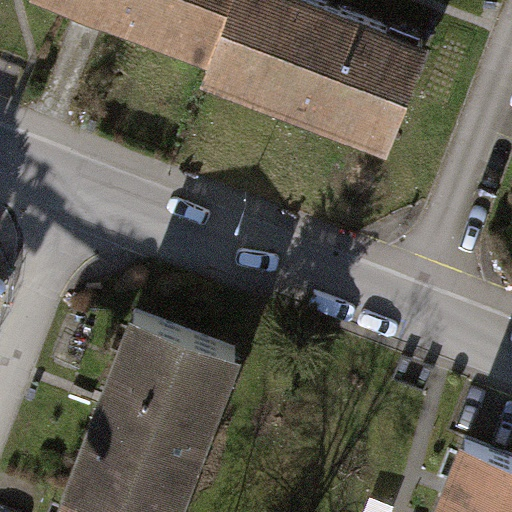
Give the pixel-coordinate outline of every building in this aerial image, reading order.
[(69,0),(204,52),(224,0),(69,0)] [(224,0),(204,52),(199,65),(377,133),(414,37),(316,0),(224,0)] [(160,511),(224,343),(129,307),(61,486),(130,511),(160,511)] [(511,511),(511,454),(457,435),(428,511),(511,511)] [(130,511),(61,486),(51,511),(130,511)]
